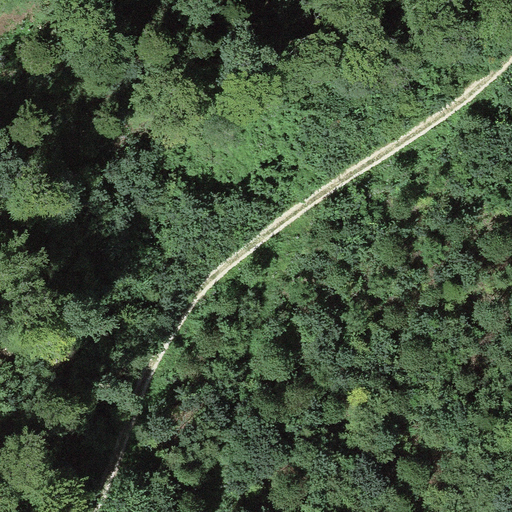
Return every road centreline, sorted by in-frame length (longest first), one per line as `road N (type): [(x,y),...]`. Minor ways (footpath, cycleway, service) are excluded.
road 1 (motorway): [(0,2),(417,511)]
road 2 (track): [(96,511),(152,362),(198,291),(511,53)]
road 3 (motorway): [(511,395),(188,0)]
road 4 (track): [(308,208),(258,305),(214,511)]
